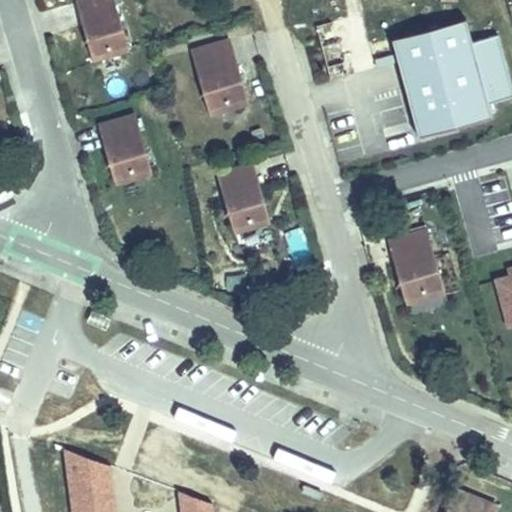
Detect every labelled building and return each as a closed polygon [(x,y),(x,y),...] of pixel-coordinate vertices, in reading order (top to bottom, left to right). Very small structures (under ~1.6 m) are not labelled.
[(82,0),(71,3),(77,28),(116,17),(111,0),(82,0)] [(390,53),(380,40),(376,43),(355,14),(336,28),(352,50),(350,52),(365,72),(390,53)] [(116,17),(77,28),(87,63),(126,53),(116,17)] [(511,96),(511,90),(497,35),(471,42),(465,19),(390,39),(417,137),(491,117),(488,103),(511,96)] [(189,53),(195,76),(234,65),(228,42),(189,53)] [(234,65),(195,76),(207,118),(245,107),(234,65)] [(347,77),(357,117),(376,112),(376,110),(398,105),(393,84),(381,87),(377,70),(347,77)] [(93,126),(100,149),(138,138),(132,116),(93,126)] [(138,138),(100,149),(110,186),(148,175),(138,138)] [(211,172),(218,197),(255,187),(248,162),(211,172)] [(255,187),(218,197),(230,237),(266,227),(255,187)] [(386,240),(393,266),(433,255),(425,228),(386,240)] [(433,255),(393,266),(404,305),(444,294),(433,255)] [(230,271),(227,287),(247,292),(250,275),(230,271)] [(511,313),(511,276),(496,281),(505,315),(511,313)] [(320,492),(303,485),(301,491),(318,497),(320,492)] [(484,511),(487,504),(453,490),(443,511),(484,511)]
